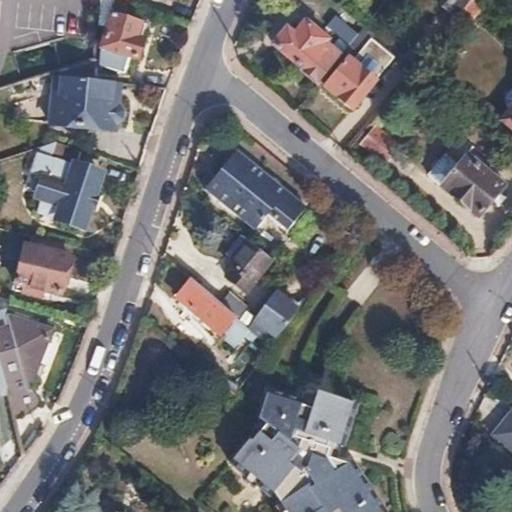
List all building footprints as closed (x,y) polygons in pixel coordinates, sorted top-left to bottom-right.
[(449,0),(444,7),(457,17),(471,0),(449,0)] [(101,48),(99,65),(123,73),(129,57),(135,59),(142,39),(135,37),(140,23),(112,14),(101,48)] [(287,28),(273,44),(301,67),(299,70),(317,85),(320,81),(340,56),(330,47),(324,42),(327,38),(306,20),(295,34),(287,28)] [(140,23),(135,37),(142,39),(146,26),(140,23)] [(340,56),(320,81),(353,108),(394,56),(371,38),(374,34),(365,27),(357,36),(340,56)] [(346,28),(330,47),(340,56),(357,36),(346,28)] [(54,74),(54,78),(92,81),(94,61),(54,74)] [(54,78),(49,124),(114,130),(115,124),(122,121),(123,112),(116,108),(119,84),(92,81),(54,78)] [(511,106),(510,108),(500,120),(511,129),(511,106)] [(376,128),(363,144),(384,161),(397,146),(376,128)] [(39,148),(31,173),(41,176),(35,197),(42,199),(38,213),(82,227),(99,175),(74,165),(79,152),(54,144),(39,148)] [(236,154),(219,176),(231,185),(219,201),(257,233),(270,217),(290,233),(307,212),(236,154)] [(466,157),(441,186),(477,216),(501,186),(466,157)] [(219,176),(206,191),(219,201),(231,185),(219,176)] [(233,269),(226,278),(243,293),(270,260),(246,240),(227,264),(233,269)] [(24,246),(15,285),(59,295),(68,257),(24,246)] [(191,280),(177,297),(220,335),(234,318),(234,317),(220,305),(191,280)] [(259,313),(253,321),(277,339),(298,311),(274,292),(259,313)] [(229,294),(220,305),(234,317),(234,318),(248,328),(253,321),(259,313),(247,303),(244,307),(229,294)] [(219,339),(236,353),(252,334),(234,320),(219,339)] [(15,321),(0,325),(0,358),(10,402),(11,404),(30,389),(49,329),(15,321)] [(0,358),(0,404),(10,402),(0,358)] [(250,438),(231,461),(271,495),(275,490),(282,498),(277,502),(283,509),(279,511),(278,511),(387,511),(352,457),(349,460),(332,453),(337,441),(345,444),(359,405),(319,391),(317,397),(307,394),(306,398),(273,387),(263,415),(271,420),(253,441),(250,438)] [(511,412),(494,436),(511,451),(511,412)]
